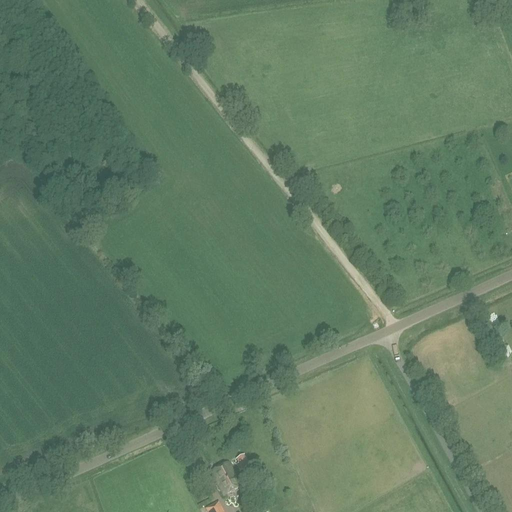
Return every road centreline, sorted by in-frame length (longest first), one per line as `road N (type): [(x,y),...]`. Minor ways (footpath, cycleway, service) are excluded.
road 1 (tertiary): [(0,511),(386,334)]
road 2 (track): [(396,328),(135,0)]
road 3 (unclassified): [(478,511),(386,334)]
road 4 (tertiary): [(386,334),(511,277)]
